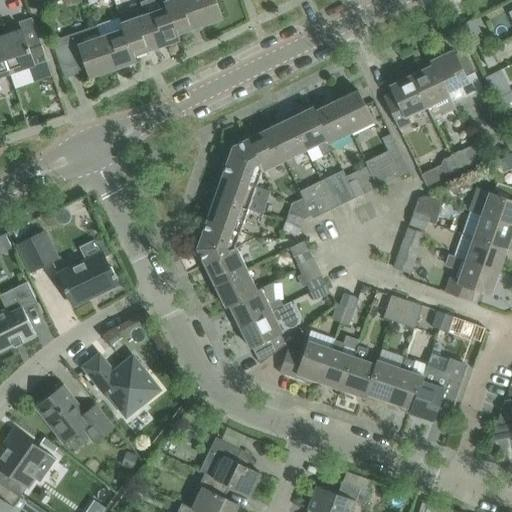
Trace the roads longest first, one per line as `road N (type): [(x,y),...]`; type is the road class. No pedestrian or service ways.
road 1 (tertiary): [(89,146),(398,0)]
road 2 (unclassified): [(157,288),(209,384),(234,406),(306,433)]
road 3 (residential): [(0,398),(65,340),(157,288)]
road 4 (residential): [(455,486),(503,322),(511,319)]
road 5 (unclassified): [(306,433),(455,486)]
road 6 (unclassified): [(89,146),(157,288)]
